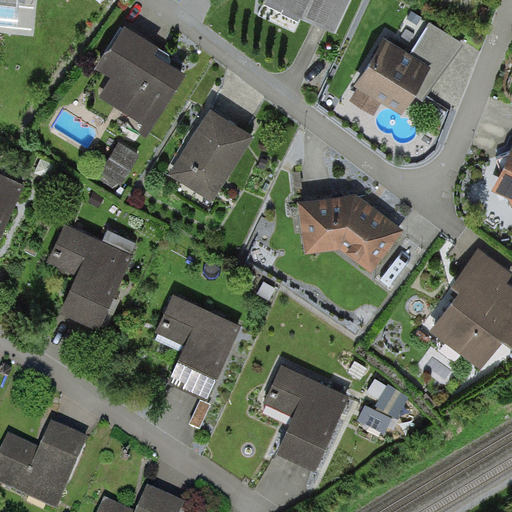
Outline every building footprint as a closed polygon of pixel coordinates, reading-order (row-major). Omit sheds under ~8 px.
[(345,0),(278,0),(333,25),(345,0)] [(188,64),(125,24),(103,59),(119,69),(102,95),(150,124),(188,64)] [(411,57),(385,41),(360,81),(401,107),(412,89),(421,94),(449,49),(426,34),(411,57)] [(252,133),(213,109),(175,171),(214,194),(252,133)] [(138,154),(120,143),(104,170),(122,181),(138,154)] [(511,150),(511,151),(497,157),(502,171),(496,184),(509,189),(511,197),(511,150)] [(0,170),(0,232),(23,182),(0,170)] [(354,196),(304,203),(308,232),(327,230),(371,263),(397,229),(354,196)] [(68,223),(52,255),(76,267),(59,303),(99,322),(138,242),(108,228),(102,240),(68,223)] [(463,288),(435,326),(481,361),(503,332),(511,337),(511,284),(506,280),(511,273),(480,250),(456,282),(463,288)] [(173,294),(158,327),(183,338),(166,374),(206,393),(238,324),(173,294)] [(283,363),(268,396),(292,407),(275,444),(315,462),(347,393),(283,363)] [(86,441),(53,426),(42,451),(9,437),(0,457),(0,479),(57,505),(86,441)] [(180,511),(182,507),(149,492),(140,511),(128,511),(106,502),(101,511),(180,511)]
